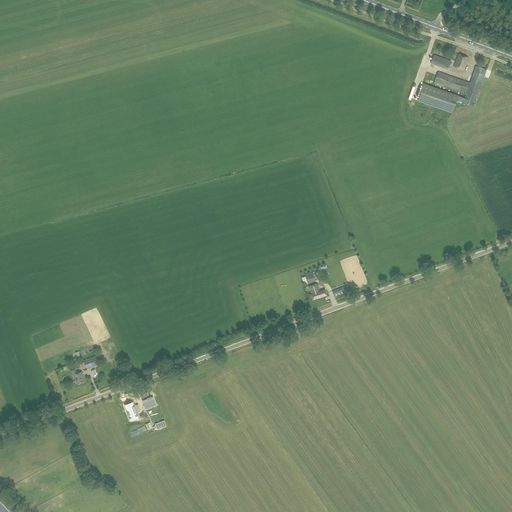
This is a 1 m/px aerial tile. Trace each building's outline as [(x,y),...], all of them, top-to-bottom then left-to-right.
[(458,54),(454,66),(464,70),(468,57),(458,54)] [(451,61),(434,55),(430,64),(448,70),(451,61)] [(475,66),(470,83),(465,94),(463,101),(474,105),(487,70),(475,66)] [(465,94),(470,83),(438,71),(434,83),(463,93),(462,93),(465,94)] [(452,113),(458,96),(423,84),(418,101),(452,113)] [(305,274),(308,284),(315,281),(312,272),(305,274)] [(317,284),(309,286),(313,300),(327,295),(325,290),(320,291),(317,284)] [(334,292),(336,297),(350,292),(348,286),(334,292)] [(85,361),(87,369),(99,365),(97,357),(85,361)] [(74,375),(77,384),(85,381),(81,372),(77,374),(75,370),(71,371),(73,375),(74,375)] [(141,411),(138,404),(134,406),(133,402),(125,406),(130,421),(139,418),(137,413),(141,411)] [(142,416),(145,421),(152,417),(150,412),(142,416)] [(151,431),(163,426),(161,419),(159,420),(159,418),(156,419),(156,421),(148,425),(151,431)] [(0,509),(2,511),(18,511),(15,509),(15,508),(0,492),(0,509)]
